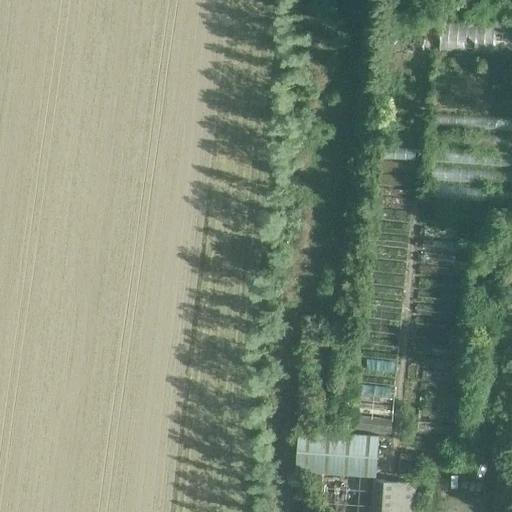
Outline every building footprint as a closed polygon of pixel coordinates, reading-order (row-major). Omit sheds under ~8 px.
[(511,21),(444,16),(442,48),(511,53),(511,21)] [(426,36),(384,33),(383,45),(425,48),(426,36)] [(422,91),(379,88),(379,100),(421,103),(422,91)] [(511,117),(435,113),(434,125),(511,129),(511,117)] [(419,119),(377,116),(376,128),(418,131),(419,119)] [(511,133),(434,129),(432,142),(511,146),(511,133)] [(415,145),(373,142),(372,154),(414,157),(415,145)] [(511,149),(431,144),(431,158),(511,163),(511,149)] [(511,187),(429,182),(429,196),(511,201),(511,187)] [(352,418),(351,433),(390,436),(391,422),(352,418)] [(296,470),(376,476),(379,436),(299,430),(296,470)] [(375,480),(372,511),(413,511),(415,483),(375,480)]
